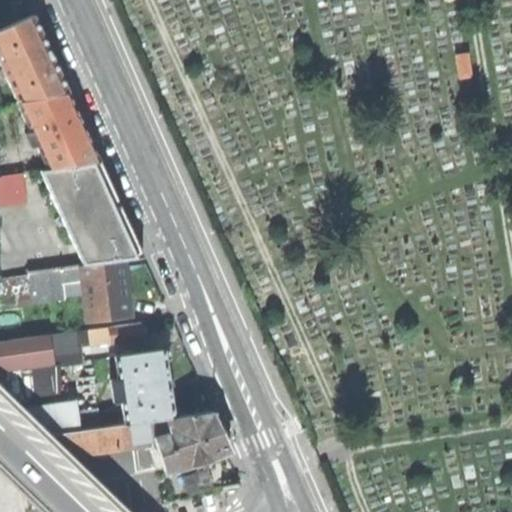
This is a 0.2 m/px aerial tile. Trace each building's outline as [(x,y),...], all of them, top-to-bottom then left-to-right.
[(0,62),(18,101),(68,93),(51,57),(32,15),(0,30),(0,62)] [(83,126),(68,93),(18,101),(16,102),(28,128),(24,130),(33,151),(38,149),(47,169),(99,162),(83,126)] [(116,200),(99,162),(47,169),(37,170),(80,265),(122,260),(142,257),(116,200)] [(82,283),(87,320),(129,315),(125,287),(122,260),(80,265),(82,283)] [(82,283),(80,265),(35,271),(37,291),(55,289),(54,286),(63,285),(82,283)] [(64,299),(63,285),(54,286),(55,289),(37,291),(35,271),(29,272),(29,276),(3,279),(6,306),(64,299)] [(109,327),(111,342),(142,337),(140,323),(109,327)] [(89,345),(111,342),(109,327),(87,329),(89,345)] [(46,335),(0,341),(0,372),(51,365),(49,349),(46,335)] [(151,421),(173,417),(168,380),(163,350),(114,356),(118,380),(110,381),(113,401),(121,400),(124,424),(127,423),(151,421)] [(10,399),(24,397),(20,371),(6,373),(10,399)] [(0,403),(10,402),(10,399),(6,373),(0,374),(0,403)] [(80,430),(77,413),(76,402),(20,410),(24,438),(80,430)] [(97,411),(77,413),(80,430),(99,427),(97,411)] [(225,454),(229,446),(220,428),(213,411),(173,417),(151,421),(155,441),(165,473),(225,454)] [(151,421),(127,423),(130,445),(155,441),(151,421)] [(127,423),(124,424),(99,427),(80,430),(24,438),(27,459),(130,445),(127,423)]
